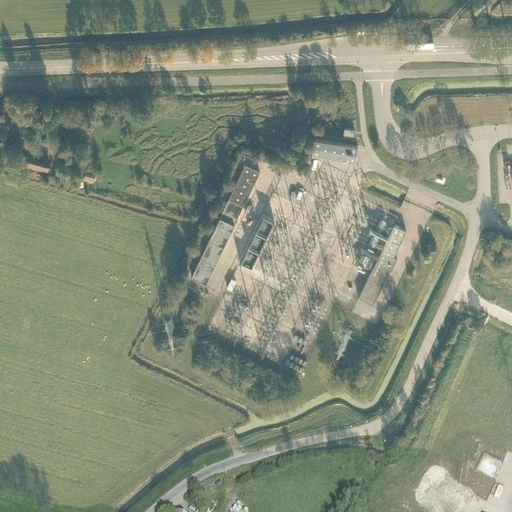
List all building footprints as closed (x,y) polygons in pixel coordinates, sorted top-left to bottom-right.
[(10,120),(0,116),(0,117),(0,140),(3,141),(10,120)] [(344,128),(343,135),(353,137),(354,130),(344,128)] [(312,154),(354,161),(357,145),(314,138),(312,154)] [(50,158),(23,150),(19,164),(47,172),(50,158)] [(205,282),(242,205),(259,171),(245,164),(228,198),(191,275),(205,282)] [(98,171),(86,167),(83,179),(95,182),(98,171)] [(251,267),(274,220),(262,214),(239,261),(251,267)] [(393,224),(380,251),(358,297),(373,304),(389,269),(391,270),(396,258),(393,256),(406,230),(393,224)] [(226,287),(231,290),(235,280),(231,278),(226,287)] [(214,483),(219,489),(223,485),(218,480),(218,479),(217,480),(214,483)]
